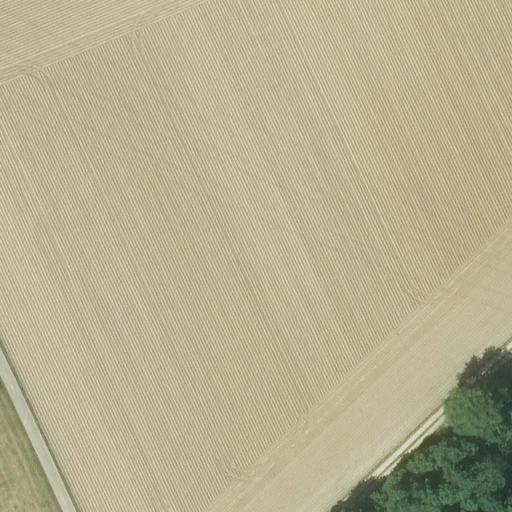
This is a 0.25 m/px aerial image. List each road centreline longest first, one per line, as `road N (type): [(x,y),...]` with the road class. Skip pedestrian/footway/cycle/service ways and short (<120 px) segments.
road 1 (track): [(511,347),(343,511)]
road 2 (unclassified): [(0,363),(68,511)]
